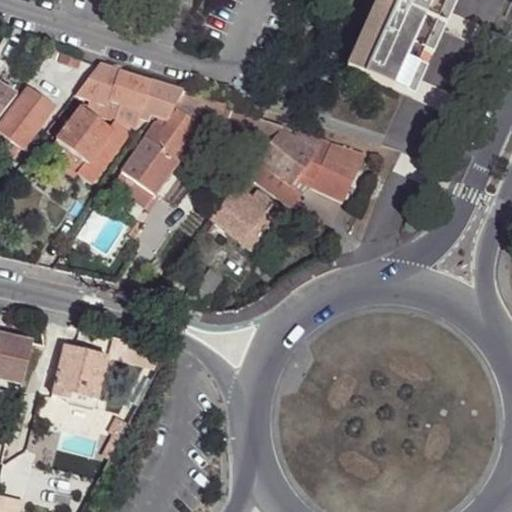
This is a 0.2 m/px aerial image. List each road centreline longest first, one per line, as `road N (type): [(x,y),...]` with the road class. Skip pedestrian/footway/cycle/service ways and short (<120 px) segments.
road 1 (residential): [(0,2),(225,83)]
road 2 (tertiary): [(397,281),(363,282),(302,307),(254,369),(244,414)]
road 3 (tertiary): [(511,96),(445,234),(397,281)]
road 4 (residential): [(0,284),(165,327)]
road 5 (unknown): [(61,299),(13,441)]
road 6 (tertiary): [(484,321),(485,252),(511,185)]
road 7 (unclassified): [(165,327),(213,359),(244,414)]
